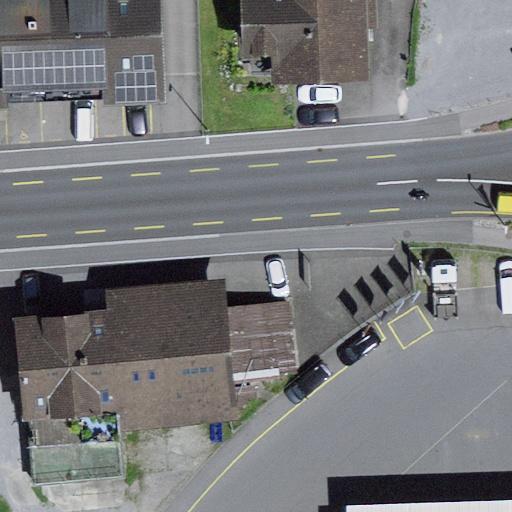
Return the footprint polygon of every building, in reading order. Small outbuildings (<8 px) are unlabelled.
[(160,0),(0,0),(0,107),(166,99),(160,0)] [(245,0),(249,89),(370,84),(366,0),(245,0)] [(110,317),(18,326),(27,430),(120,422),(237,411),(234,377),(227,311),(224,284),(108,295),(110,317)] [(291,304),(227,311),(234,377),(298,369),(291,304)] [(120,422),(27,430),(33,488),(125,479),(120,422)] [(511,511),(511,503),(349,509),(349,511),(511,511)]
